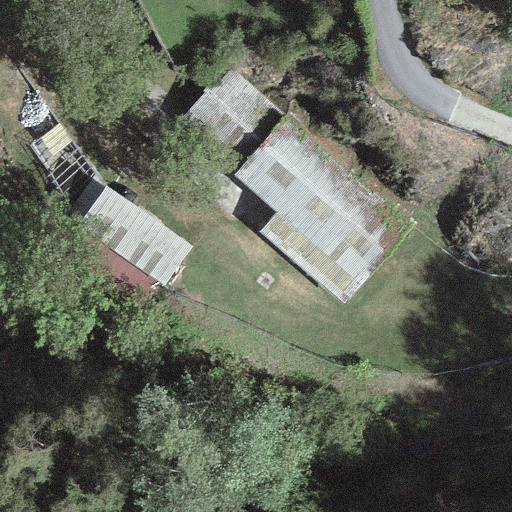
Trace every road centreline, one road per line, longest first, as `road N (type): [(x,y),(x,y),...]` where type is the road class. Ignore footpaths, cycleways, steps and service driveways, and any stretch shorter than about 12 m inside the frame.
road 1 (track): [(1,0),(95,125),(246,270),(342,328),(369,328),(417,297)]
road 2 (track): [(511,128),(410,86),(385,42),(378,0)]
